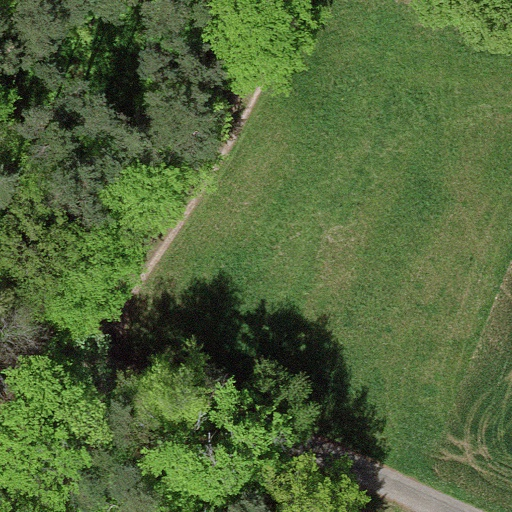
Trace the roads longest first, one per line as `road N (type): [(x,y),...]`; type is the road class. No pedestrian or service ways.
road 1 (unclassified): [(0,339),(94,357),(447,511)]
road 2 (track): [(94,357),(244,114),(290,0)]
